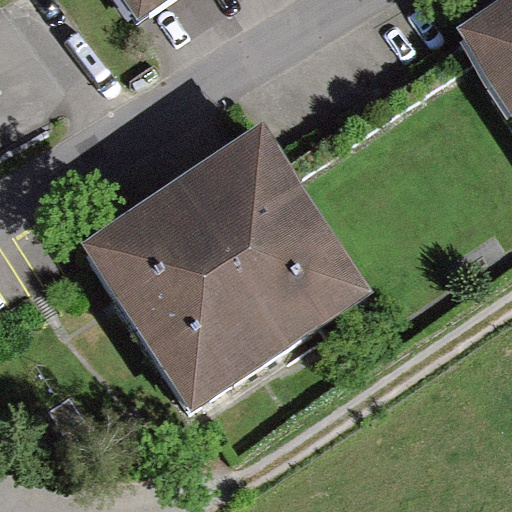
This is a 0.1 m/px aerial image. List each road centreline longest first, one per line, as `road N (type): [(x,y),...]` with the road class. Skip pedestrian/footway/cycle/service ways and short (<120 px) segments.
road 1 (residential): [(0,217),(390,0)]
road 2 (track): [(163,511),(242,489),(511,309)]
